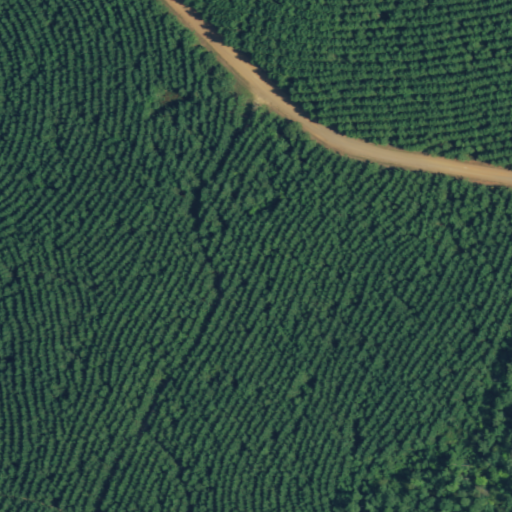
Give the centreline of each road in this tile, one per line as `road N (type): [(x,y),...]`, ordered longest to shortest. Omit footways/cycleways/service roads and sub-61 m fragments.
road 1 (residential): [(163,511),(50,391),(11,216),(28,0)]
road 2 (residential): [(511,173),(349,141),(240,61),(174,0)]
